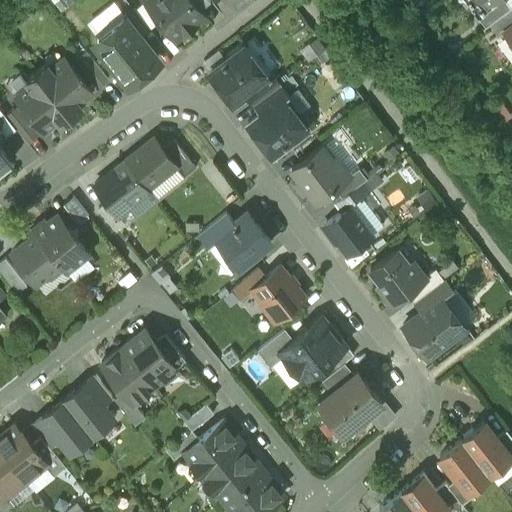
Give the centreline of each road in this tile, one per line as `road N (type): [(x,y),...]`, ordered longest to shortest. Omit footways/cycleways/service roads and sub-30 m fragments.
road 1 (residential): [(321,507),(414,424),(417,384),(205,107),(164,95)]
road 2 (residential): [(321,507),(148,289),(0,404)]
road 3 (residential): [(164,95),(0,210)]
road 4 (residential): [(164,95),(172,72),(266,0)]
